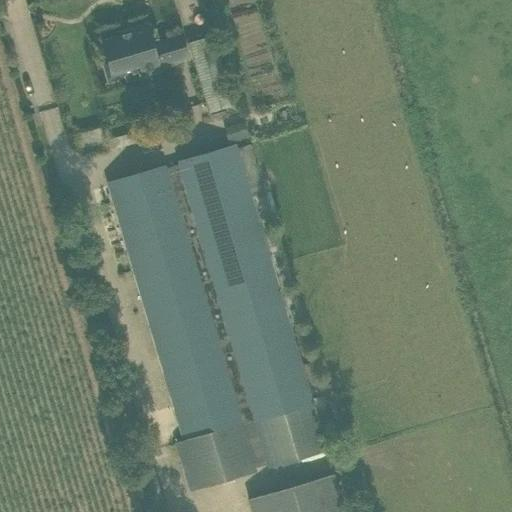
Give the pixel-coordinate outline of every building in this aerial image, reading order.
[(187,59),(180,36),(152,44),(146,25),(118,33),(119,36),(101,42),(107,60),(102,62),(108,81),(124,76),(123,71),(139,66),(142,77),(160,71),(159,68),(187,59)] [(233,106),(212,35),(187,42),(208,113),(233,106)] [(228,141),(247,135),(243,121),(223,127),(228,141)] [(108,185),(182,439),(175,441),(189,492),(256,471),(255,467),(266,464),(267,468),(324,450),(310,405),(236,148),(108,185)] [(248,498),(252,511),(344,511),(333,474),(248,498)]
